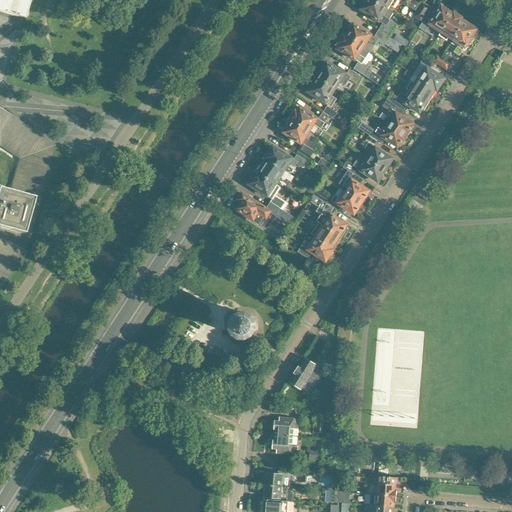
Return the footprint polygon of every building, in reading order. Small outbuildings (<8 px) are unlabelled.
[(0,0),(0,95),(22,19),(0,12),(0,0)] [(0,0),(0,10),(10,14),(25,18),(29,4),(30,0),(0,0)] [(393,13),(388,10),(373,0),(365,0),(364,2),(364,4),(361,10),(383,24),(379,30),(389,37),(393,31),(394,32),(397,26),(396,26),(397,24),(391,20),(390,19),(393,13)] [(398,0),(373,0),(388,10),(390,6),(393,8),(398,0)] [(424,17),(430,7),(424,3),(418,13),(424,17)] [(441,33),(453,15),(448,12),(448,10),(445,8),(442,8),(441,7),(438,11),(433,8),(432,9),(429,13),(423,22),(419,28),(426,32),(430,25),(441,32),(441,33)] [(418,13),(415,17),(423,22),(429,13),(427,12),(424,17),(418,13)] [(453,40),(464,22),(461,20),(461,19),(460,18),(460,16),(457,14),(455,14),(454,14),(453,15),(441,33),(441,32),(439,36),(447,41),(449,37),(453,40)] [(466,23),(464,22),(453,40),(460,44),(458,47),(457,47),(453,53),(459,57),(466,46),(467,47),(467,46),(468,46),(474,37),(475,38),(479,32),(471,27),(471,25),(468,23),(466,23)] [(350,24),(349,27),(349,28),(344,36),(369,53),(370,52),(370,53),(375,45),(377,47),(380,43),(384,45),(389,37),(379,30),(374,38),(352,24),(350,24)] [(369,53),(344,36),(343,37),(341,38),(339,41),(339,42),(338,44),(340,45),(337,49),(358,63),(354,69),(368,78),(372,73),(372,72),(372,71),(372,70),(371,69),(363,64),(369,53)] [(502,61),(506,54),(502,51),(497,58),(502,61)] [(437,64),(441,58),(436,55),(432,62),(436,65),(437,64)] [(430,70),(434,65),(436,67),(437,65),(437,64),(436,65),(432,62),(424,57),(414,74),(413,75),(437,90),(438,90),(440,89),(442,86),(441,85),(444,80),(430,70)] [(451,64),(441,58),(437,64),(437,65),(438,64),(447,70),(451,64)] [(327,63),(322,70),(321,69),(316,77),(335,89),(340,82),(346,86),(350,79),(357,84),(361,77),(350,70),(346,76),(327,63)] [(413,75),(414,74),(407,70),(404,75),(411,79),(410,80),(411,81),(406,89),(410,92),(410,91),(429,104),(437,90),(413,75)] [(335,89),(316,77),(311,84),(312,85),(308,92),(332,107),(337,99),(331,95),(335,89)] [(410,91),(410,92),(407,97),(400,93),(397,99),(420,114),(422,110),(423,110),(424,110),(429,104),(410,91)] [(383,107),(389,111),(388,114),(393,117),(388,124),(407,137),(408,135),(410,135),(412,132),(411,132),(412,131),(411,130),(411,129),(410,129),(413,124),(402,117),(406,112),(388,100),(383,107)] [(327,106),(323,113),(329,117),(330,116),(334,119),(338,113),(327,106)] [(0,290),(27,251),(56,145),(0,107),(0,146),(19,159),(10,191),(20,194),(10,230),(3,228),(0,226),(0,290)] [(326,122),(329,117),(323,113),(318,120),(300,108),(297,113),(296,112),(295,113),(293,113),(291,117),(291,119),(309,131),(315,134),(319,128),(321,129),(325,122),(326,122)] [(309,131),(291,119),(286,127),(283,128),(282,130),(282,132),(304,146),(301,151),(310,157),(317,146),(313,143),(313,142),(305,137),(309,131)] [(362,124),(359,129),(369,136),(378,142),(378,141),(379,142),(382,137),(398,147),(401,143),(402,144),(402,143),(403,144),(403,143),(405,142),(407,139),(407,137),(388,124),(384,131),(378,128),(376,132),(372,130),(362,124)] [(374,147),(378,142),(369,136),(366,141),(368,143),(365,148),(368,150),(364,157),(368,159),(385,171),(387,169),(389,169),(391,166),(390,164),(393,159),(374,147)] [(266,158),(265,159),(284,171),(288,164),(295,168),(297,164),(303,168),(307,161),(297,155),(294,160),(273,147),(269,152),(268,153),(265,156),(266,158)] [(322,158),(318,165),(328,172),(332,165),(322,158)] [(284,171),(265,159),(260,166),(259,167),(257,170),(257,171),(256,173),(275,185),(281,176),(285,179),(286,179),(291,182),(295,176),(288,172),(288,173),(284,171)] [(385,171),(368,159),(364,165),(357,160),(354,164),(349,161),(346,162),(343,167),(349,171),(354,174),(357,169),(378,182),(381,178),(383,177),(385,174),(384,172),(385,171)] [(349,171),(338,187),(338,188),(364,204),(364,203),(366,203),(367,200),(367,199),(368,198),(367,197),(368,197),(366,196),(369,192),(360,186),(363,180),(354,174),(349,171)] [(275,185),(256,173),(256,174),(254,174),(252,177),(253,179),(249,184),(272,200),(270,203),(279,209),(283,211),(283,210),(288,203),(276,196),(281,188),(275,185)] [(22,233),(32,198),(10,191),(8,191),(8,190),(0,188),(0,227),(2,228),(3,228),(22,233)] [(364,204),(338,188),(327,204),(334,209),(335,210),(339,205),(354,215),(357,210),(358,211),(359,210),(359,211),(360,210),(362,209),(363,207),(363,205),(364,204)] [(317,189),(313,195),(327,204),(331,198),(317,189)] [(243,194),(235,206),(238,208),(237,209),(245,214),(244,216),(254,223),(254,222),(259,225),(264,218),(267,220),(272,213),(275,215),(275,216),(286,223),(287,222),(293,225),(297,219),(283,210),(283,211),(279,209),(270,203),(266,209),(243,194)] [(327,204),(313,195),(310,201),(319,207),(316,212),(322,215),(318,221),(319,222),(319,223),(342,238),(346,231),(345,230),(346,229),(345,229),(347,225),(335,217),(336,217),(334,216),(330,214),(334,209),(327,204)] [(334,250),(342,238),(319,223),(313,232),(308,228),(306,232),(315,238),(334,250)] [(334,250),(315,238),(311,244),(305,240),(298,252),(308,259),(312,253),(326,262),(329,257),(332,256),(333,253),(333,252),(334,250)] [(236,315),(234,316),(233,317),(232,318),(232,319),(231,320),(231,322),(230,323),(230,325),(230,326),(230,327),(230,329),(230,330),(231,332),(231,333),(232,334),(233,335),(234,337),(236,338),(237,339),(238,339),(239,340),(240,340),(242,340),(243,341),(245,341),(247,340),(248,340),(249,339),(251,339),(252,338),(254,337),(255,336),(255,334),(256,333),(257,331),(258,330),(258,328),(258,327),(258,326),(258,325),(258,324),(257,323),(257,321),(257,320),(256,319),(255,319),(254,317),(254,316),(252,315),(251,314),(249,313),(247,313),(245,312),(244,312),(242,313),(241,313),(240,313),(238,314),(237,314),(236,315)] [(315,381),(320,372),(315,369),(317,366),(305,359),(290,382),(302,389),(310,394),(314,387),(314,386),(316,382),(315,381)] [(323,434),(325,415),(312,414),(312,421),(317,421),(316,433),(323,434)] [(280,418),(280,422),(275,421),(275,430),(276,430),(275,435),(293,437),(293,428),(298,428),(299,420),(294,419),(280,418)] [(292,445),(293,437),(275,435),(275,441),(274,441),(273,449),(278,449),(277,453),(292,454),(296,454),(297,445),(292,445)] [(321,459),(322,452),(310,451),(309,458),(321,459)] [(289,487),(291,472),(278,471),(278,474),(267,473),(266,485),(289,487)] [(369,476),(368,483),(377,484),(376,494),(396,496),(397,491),(395,490),(396,483),(397,483),(397,481),(398,478),(377,476),(369,476)] [(289,487),(266,485),(265,497),(287,499),(287,502),(288,502),(288,501),(292,502),(293,493),(288,493),(289,487)] [(339,503),(338,491),(331,490),(330,502),(339,503)] [(396,503),(396,496),(376,494),(371,494),(370,505),(394,507),(394,502),(396,503)] [(286,511),(288,502),(287,502),(264,500),(264,501),(263,502),(262,505),(263,506),(264,506),(263,511),(286,511)]
